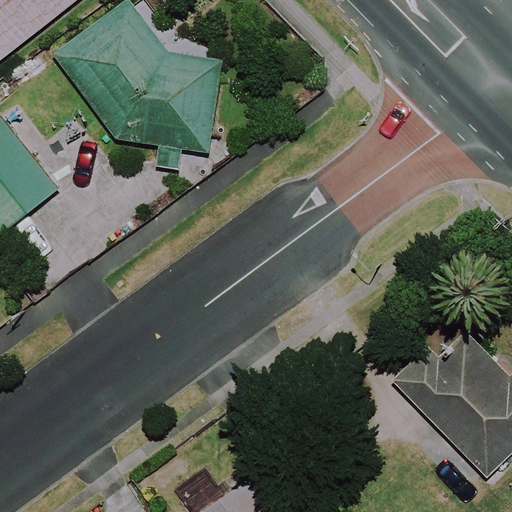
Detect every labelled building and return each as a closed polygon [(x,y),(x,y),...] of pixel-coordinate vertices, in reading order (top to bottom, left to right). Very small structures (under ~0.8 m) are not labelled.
[(0,0),(0,62),(79,0),(0,0)] [(208,152),(222,59),(138,0),(126,0),(55,64),(120,136),(163,142),(158,168),(182,172),(186,148),(208,152)] [(58,190),(2,119),(0,120),(0,230),(3,234),(58,190)] [(511,380),(458,323),(392,383),(485,482),(511,457),(511,380)] [(320,511),(280,458),(208,511),(320,511)]
